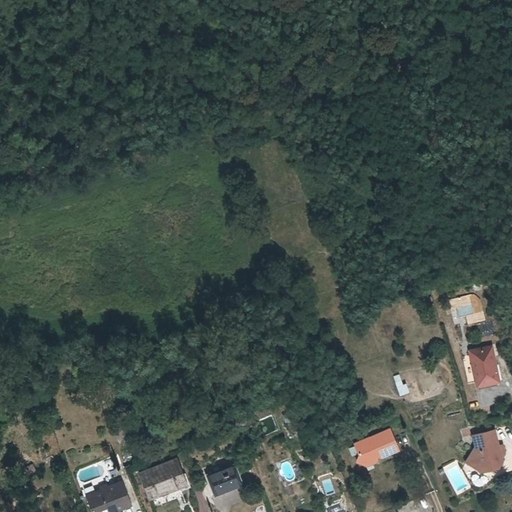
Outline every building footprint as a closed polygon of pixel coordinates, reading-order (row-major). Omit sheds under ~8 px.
[(473,312),(485,311),(485,301),(473,302),(473,312)] [(458,317),(473,313),(471,303),(456,307),(458,317)] [(474,365),(478,382),(479,387),(500,382),(492,347),(471,352),(472,356),(464,358),(466,367),(474,365)] [(470,384),(478,382),(474,365),(466,367),(470,384)] [(401,373),(393,375),(398,395),(407,392),(401,373)] [(389,429),(354,443),(358,455),(356,461),(363,465),(371,462),(374,457),(377,456),(379,457),(397,450),(389,429)] [(496,430),(475,435),(478,446),(468,462),(481,470),(489,468),(489,470),(498,468),(503,461),(500,459),(499,456),(506,454),(504,446),(500,447),(496,430)] [(142,476),(151,499),(186,484),(177,461),(142,476)] [(26,475),(35,472),(32,464),(24,468),(26,475)] [(206,476),(215,496),(243,484),(235,465),(206,476)] [(87,499),(92,511),(116,511),(132,506),(123,484),(87,499)]
